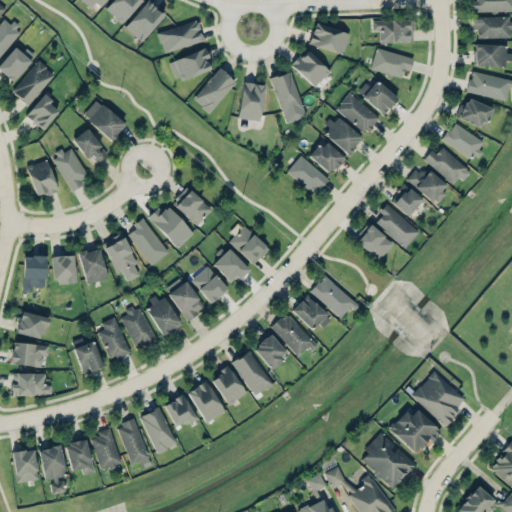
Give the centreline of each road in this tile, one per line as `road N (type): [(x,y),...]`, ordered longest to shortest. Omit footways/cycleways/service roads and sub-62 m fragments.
road 1 (residential): [(441,0),(441,71),(431,100),(262,303),(140,380),(46,416),(0,421)]
road 2 (residential): [(7,223),(90,215),(146,168)]
road 3 (residential): [(231,1),(230,34),(248,51),(275,36),(273,0)]
